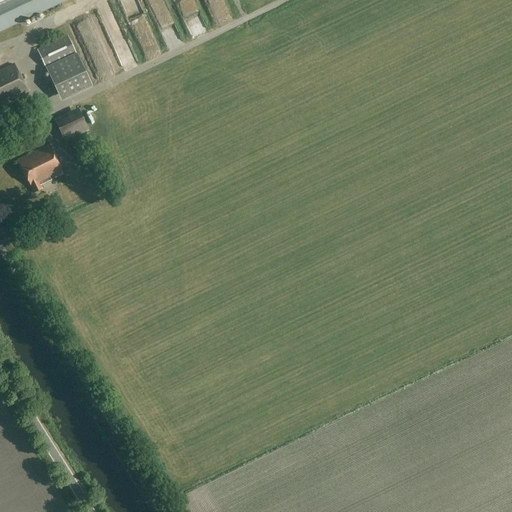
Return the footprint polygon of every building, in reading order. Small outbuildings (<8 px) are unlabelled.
[(0,0),(0,33),(69,0),(0,0)] [(116,38),(124,32),(121,28),(113,34),(116,38)] [(92,87),(67,36),(36,51),(61,102),(92,87)] [(0,106),(28,93),(14,65),(0,71),(0,106)] [(162,78),(143,87),(146,93),(165,85),(162,78)] [(88,131),(78,109),(54,120),(65,142),(88,131)] [(63,175),(48,145),(17,160),(33,194),(42,189),(40,185),(63,175)]
